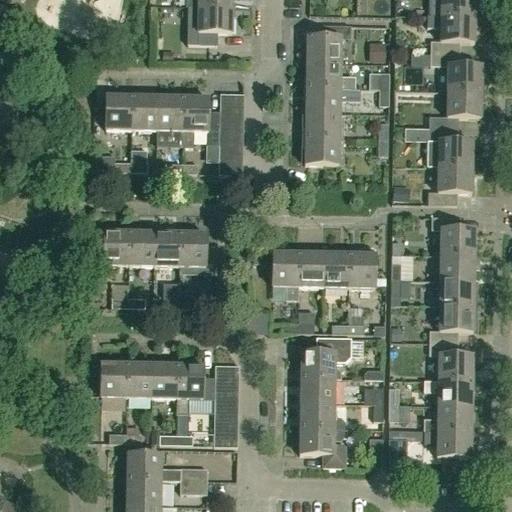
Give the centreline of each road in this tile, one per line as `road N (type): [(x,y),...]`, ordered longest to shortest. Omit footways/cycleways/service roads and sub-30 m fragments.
road 1 (residential): [(399,511),(360,488),(253,491),(254,379)]
road 2 (residential): [(271,0),(269,73),(253,83),(254,173)]
